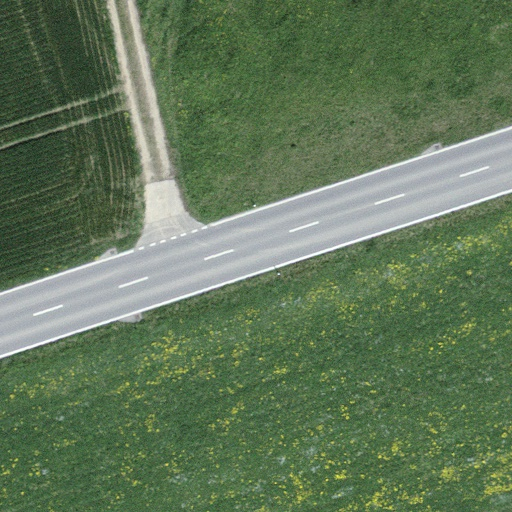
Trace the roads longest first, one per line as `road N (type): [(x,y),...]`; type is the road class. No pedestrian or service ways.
road 1 (secondary): [(511,156),(0,323)]
road 2 (track): [(114,0),(170,267)]
